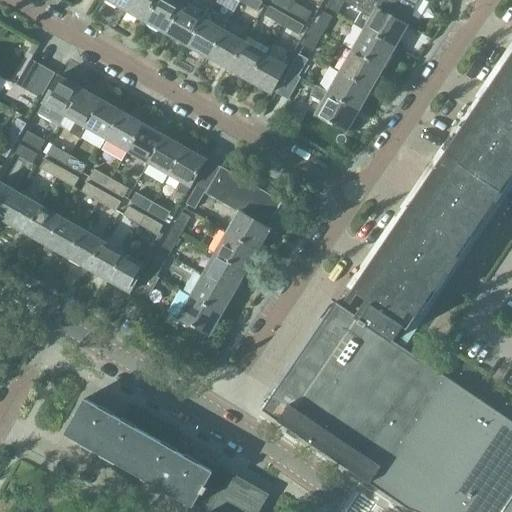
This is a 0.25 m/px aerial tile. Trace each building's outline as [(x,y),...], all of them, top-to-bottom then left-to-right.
[(105,0),(125,11),(130,0),(105,0)] [(130,0),(125,11),(146,23),(158,0),(130,0)] [(158,0),(146,23),(167,34),(182,7),(168,0),(158,0)] [(263,3),(257,0),(241,0),(240,2),(257,12),(263,3)] [(295,3),(288,0),(274,0),(273,3),(290,13),(295,3)] [(339,0),(362,13),(367,3),(377,9),(377,8),(407,25),(421,0),(339,0)] [(312,13),(295,3),(290,13),(307,22),(312,13)] [(362,13),(355,25),(364,30),(365,30),(396,47),(408,26),(407,25),(377,8),(377,9),(367,3),(362,13)] [(182,7),(167,34),(188,46),(203,19),(182,7)] [(287,17),(270,7),(265,16),(282,26),(287,17)] [(324,12),(314,29),(323,34),(333,18),(324,12)] [(304,26),(287,17),(282,26),(299,36),(304,26)] [(188,46),(208,58),(224,31),(203,19),(188,46)] [(323,34),(314,29),(304,47),(313,52),(323,34)] [(364,30),(353,50),(384,68),(396,48),(396,47),(365,30),(364,30)] [(208,58),(229,70),(245,43),(224,31),(208,58)] [(229,70),(250,82),(266,55),(245,43),(229,70)] [(353,50),(340,73),(372,91),(384,68),(353,50)] [(427,302),(511,177),(511,53),(341,306),(361,320),(359,322),(367,327),(368,325),(393,342),(394,342),(404,326),(407,328),(407,329),(408,330),(427,302)] [(266,55),(250,82),(272,94),(287,67),(266,55)] [(299,55),(291,69),(300,74),(308,60),(299,55)] [(17,86),(31,94),(45,69),(31,60),(17,86)] [(55,74),(45,69),(31,94),(41,99),(55,74)] [(291,69),(277,94),(289,100),(303,76),(300,74),(291,69)] [(372,91),(340,73),(328,94),(360,112),(372,91)] [(59,126),(65,116),(80,89),(59,77),(38,114),(59,126)] [(76,122),(70,133),(80,139),(86,128),(101,101),(80,89),(65,116),(76,122)] [(360,112),(328,94),(316,115),(348,133),(360,112)] [(86,128),(107,140),(122,113),(101,101),(86,128)] [(107,140),(128,152),(143,125),(122,113),(107,140)] [(8,137),(17,142),(27,125),(17,120),(8,137)] [(128,152),(149,164),(164,136),(143,125),(128,152)] [(23,142),(40,151),(45,142),(28,132),(23,142)] [(149,164),(170,175),(185,148),(164,136),(149,164)] [(17,142),(8,137),(0,150),(0,155),(7,159),(17,142)] [(15,155),(33,165),(38,156),(20,146),(15,155)] [(47,155),(64,165),(70,156),(53,146),(47,155)] [(185,148),(170,175),(191,187),(206,160),(185,148)] [(70,156),(64,165),(82,175),(87,166),(70,156)] [(40,169),(57,179),(62,169),(45,160),(40,169)] [(220,168),(210,163),(196,188),(206,193),(220,168)] [(266,227),(280,202),(220,168),(206,193),(240,212),(266,227)] [(62,169),(57,179),(74,188),(79,179),(62,169)] [(89,179),(106,189),(112,180),(94,170),(89,179)] [(112,180),(106,189),(124,199),(129,189),(112,180)] [(20,195),(0,183),(0,218),(5,222),(20,195)] [(82,193),(99,202),(104,193),(87,183),(82,193)] [(187,205),(196,210),(206,193),(196,188),(187,205)] [(104,193),(99,202),(116,212),(121,203),(104,193)] [(131,203),(148,213),(153,203),(136,194),(131,203)] [(5,222),(26,234),(41,207),(20,195),(5,222)] [(153,203),(148,213),(165,222),(171,213),(153,203)] [(26,234),(47,245),(62,219),(41,207),(26,234)] [(124,216),(141,226),(146,217),(129,207),(124,216)] [(240,212),(227,234),(259,251),(271,230),(266,227),(240,212)] [(172,230),(181,235),(191,218),(182,213),(172,230)] [(146,217),(141,226),(158,236),(163,227),(146,217)] [(61,254),(68,257),(83,230),(62,219),(47,245),(44,250),(58,257),(57,258),(58,259),(61,254)] [(68,257),(88,269),(104,242),(83,230),(68,257)] [(181,235),(172,230),(163,247),(172,252),(181,235)] [(215,255),(247,273),(259,251),(227,234),(215,255)] [(125,254),(104,242),(88,269),(109,281),(125,254)] [(146,266),(125,254),(109,281),(131,293),(146,266)] [(247,273),(215,255),(203,276),(235,294),(247,273)] [(158,256),(148,273),(157,278),(167,261),(158,256)] [(136,294),(147,301),(159,279),(157,278),(148,273),(136,294)] [(235,294),(203,276),(191,297),(222,315),(235,294)] [(222,315),(191,297),(179,319),(210,336),(222,315)] [(405,349),(394,342),(393,342),(368,325),(367,327),(359,322),(361,320),(341,306),(336,303),(335,304),(271,399),(263,411),(407,509),(416,511),(511,511),(511,421),(443,375),(428,365),(407,351),(405,349)] [(129,470),(149,435),(85,399),(65,434),(129,470)] [(214,472),(149,435),(129,470),(194,507),(195,505),(202,493),(204,495),(208,488),(206,486),(211,477),(214,472)] [(207,511),(257,511),(266,496),(233,476),(227,486),(211,477),(206,486),(208,488),(204,495),(202,493),(195,505),(207,511)]
